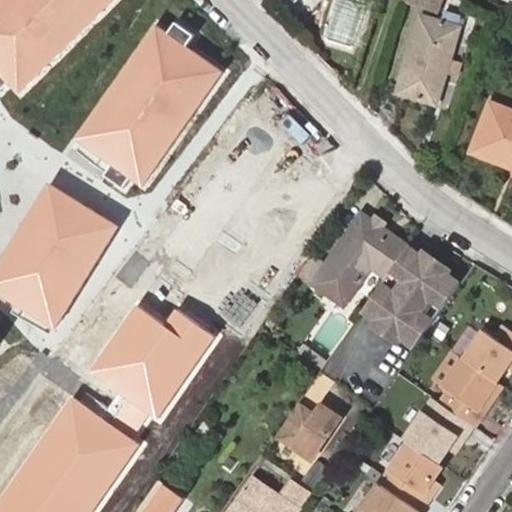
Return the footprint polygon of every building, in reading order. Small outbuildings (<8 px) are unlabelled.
[(113,0),(0,0),(0,72),(20,93),(113,0)] [(444,0),(400,0),(399,2),(440,15),(444,0)] [(456,27),(422,17),(399,91),(435,103),(456,27)] [(227,71),(156,23),(76,138),(148,187),(227,71)] [(21,98),(43,120),(62,100),(40,79),(21,98)] [(511,114),(488,105),(470,154),(508,169),(511,161),(511,160),(511,114)] [(123,223),(51,180),(0,264),(0,293),(58,329),(123,223)] [(384,280),(406,247),(391,236),(381,229),(373,222),(361,214),(327,262),(311,284),(357,318),(362,311),(384,280)] [(373,222),(381,229),(385,224),(377,218),(375,219),(373,222)] [(412,347),(456,283),(406,247),(384,280),(362,311),(374,320),(377,316),(402,332),(398,337),(412,347)] [(298,275),(311,284),(327,262),(314,253),(298,275)] [(173,323),(143,301),(93,370),(133,399),(117,421),(74,391),(0,492),(0,511),(99,511),(146,446),(135,438),(153,413),(160,418),(218,337),(181,311),(173,323)] [(463,351),(496,374),(506,359),(511,349),(511,324),(496,314),(487,327),(482,324),(463,351)] [(377,316),(374,320),(370,325),(394,343),(398,337),(402,332),(377,316)] [(445,378),(463,351),(452,344),(434,370),(445,378)] [(484,391),(496,374),(463,351),(445,378),(450,381),(441,396),(474,420),(484,406),(477,401),(484,391)] [(477,401),(484,406),(490,395),(484,391),(477,401)] [(465,433),(474,420),(441,396),(435,392),(406,433),(411,436),(440,456),(459,428),(465,433)] [(297,404),(276,433),(312,458),(341,417),(320,403),(312,415),(297,404)] [(204,424),(195,438),(207,447),(217,433),(204,424)] [(381,476),(421,504),(431,490),(426,486),(445,460),(440,456),(411,436),(381,476)] [(251,474),(235,498),(225,511),(296,511),(312,489),(296,478),(284,496),(251,474)] [(416,511),(421,504),(381,476),(363,501),(359,499),(350,511),(416,511)] [(166,484),(146,511),(173,511),(184,497),(166,484)]
